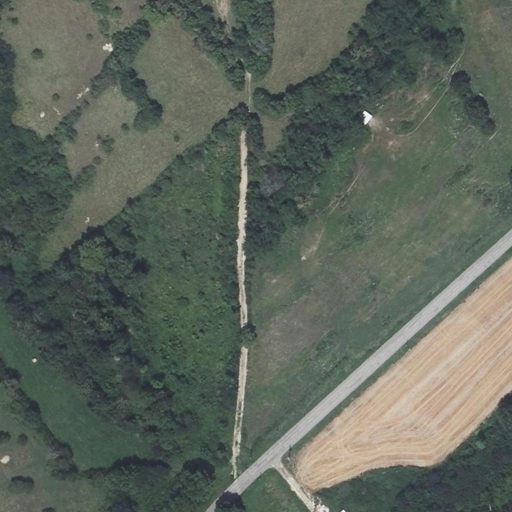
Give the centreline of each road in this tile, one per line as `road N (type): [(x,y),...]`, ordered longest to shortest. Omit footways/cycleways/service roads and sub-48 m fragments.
road 1 (track): [(239,487),(245,357),(238,218),(254,0)]
road 2 (tertiary): [(218,511),(511,236)]
